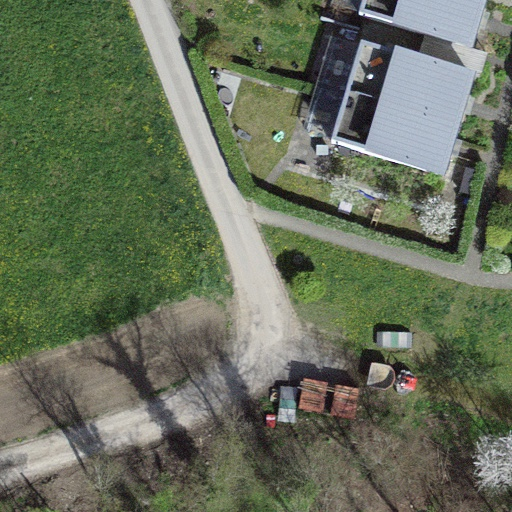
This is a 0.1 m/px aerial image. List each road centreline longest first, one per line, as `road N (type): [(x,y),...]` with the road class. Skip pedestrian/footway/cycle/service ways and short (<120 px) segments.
road 1 (track): [(144,0),(269,298),(273,342),(260,369),(232,388),(0,469)]
road 2 (track): [(267,353),(407,395)]
